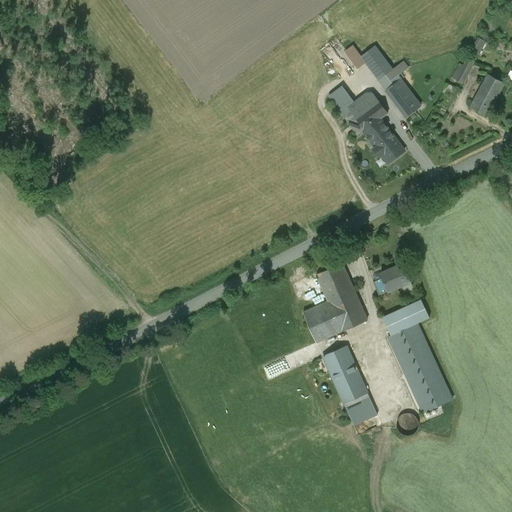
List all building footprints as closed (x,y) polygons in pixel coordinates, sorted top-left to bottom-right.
[(481,54),(489,41),(481,37),(473,49),(481,54)] [(393,70),(375,46),(361,57),(379,81),(393,70)] [(468,59),(456,80),(463,84),(475,62),(468,59)] [(488,75),(471,107),(487,116),(504,83),(488,75)] [(421,107),(400,79),(386,90),(407,118),(421,107)] [(459,90),(447,84),(443,92),(454,98),(459,90)] [(350,106),(337,90),(334,92),(329,96),(351,125),(351,126),(358,136),(364,132),(365,131),(350,111),(355,108),(360,115),(366,110),(361,103),(373,94),(367,94),(350,106)] [(373,94),(361,103),(366,110),(360,115),(355,108),(350,111),(365,131),(380,119),(388,113),(373,94)] [(365,131),(364,132),(376,148),(377,149),(393,136),(380,119),(365,131)] [(404,151),(393,136),(377,149),(376,148),(374,149),(380,157),(382,155),(388,163),(404,151)] [(341,263),(317,274),(316,274),(317,275),(328,301),(353,290),(342,264),(342,263),(341,263)] [(402,264),(380,273),(388,291),(410,282),(402,264)] [(382,278),(373,282),(379,295),(388,291),(382,278)] [(328,301),(303,312),(317,343),(367,320),(353,290),(328,301)] [(421,300),(382,317),(391,336),(418,324),(417,323),(430,318),(421,300)] [(391,336),(388,337),(423,413),(441,405),(452,399),(418,324),(391,336)] [(347,346),(323,357),(344,403),(367,392),(347,346)] [(367,392),(344,403),(351,421),(375,410),(367,392)] [(418,428),(419,424),(418,420),(415,416),(412,414),(407,413),(403,414),(399,416),(397,420),(396,424),(397,428),(400,432),(403,434),(408,435),(412,434),(415,432),(418,428)]
